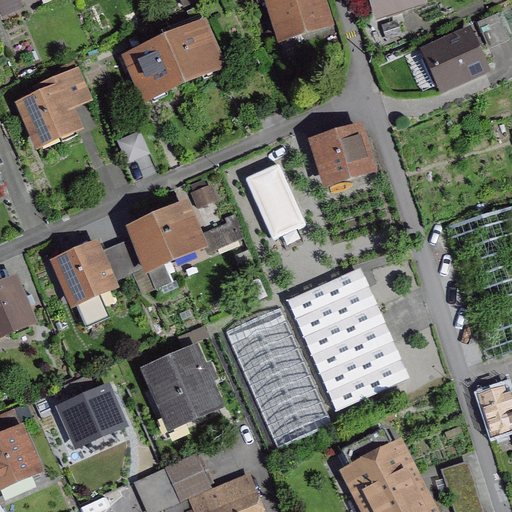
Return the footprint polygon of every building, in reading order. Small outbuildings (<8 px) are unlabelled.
[(0,0),(0,5),(4,16),(22,9),(18,0),(0,0)] [(325,0),(268,0),(267,0),(282,48),(336,32),(325,0)] [(428,0),(370,0),(378,25),(431,10),(428,0)] [(208,25),(126,62),(148,111),(229,74),(208,25)] [(491,76),(469,28),(421,50),(444,98),(491,76)] [(53,91),(19,104),(37,151),(84,133),(75,110),(94,103),(81,70),(49,82),(53,91)] [(364,129),(312,146),(327,193),(380,176),(364,129)] [(135,178),(158,170),(144,132),(121,140),(135,178)] [(241,207),(274,299),(314,285),(280,193),(241,207)] [(192,204),(131,230),(150,273),(211,247),(192,204)] [(511,209),(445,230),(485,363),(511,354),(511,209)] [(102,244),(53,267),(74,313),(123,291),(102,244)] [(413,383),(362,271),(290,304),(340,416),(413,383)] [(20,278),(0,286),(0,343),(41,326),(20,278)] [(329,425),(279,312),(226,336),(276,449),(329,425)] [(201,348),(143,372),(170,436),(228,412),(201,348)] [(511,388),(482,397),(495,440),(511,435),(511,388)] [(102,390),(57,411),(76,450),(120,429),(102,390)] [(26,426),(0,437),(0,493),(47,472),(26,426)] [(440,511),(404,442),(345,472),(365,511),(440,511)] [(485,511),(473,461),(449,467),(459,511),(485,511)] [(209,488),(198,463),(167,477),(179,502),(209,488)] [(162,472),(132,488),(144,511),(171,511),(180,508),(162,472)] [(264,511),(250,476),(186,501),(190,511),(264,511)]
